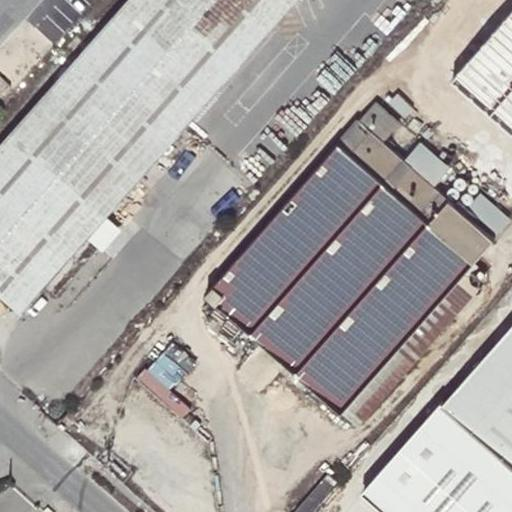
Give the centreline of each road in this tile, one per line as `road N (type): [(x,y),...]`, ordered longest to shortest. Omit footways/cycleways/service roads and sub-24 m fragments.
road 1 (unknown): [(287,511),(511,262)]
road 2 (unknown): [(511,160),(420,89),(395,80)]
road 3 (unclassified): [(0,421),(102,511)]
road 4 (unknown): [(263,383),(265,511)]
